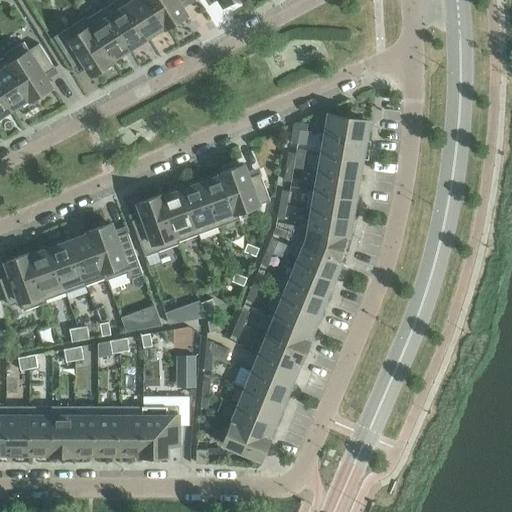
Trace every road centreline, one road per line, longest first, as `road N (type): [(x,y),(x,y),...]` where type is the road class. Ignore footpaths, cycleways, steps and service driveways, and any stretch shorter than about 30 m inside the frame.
road 1 (residential): [(0,484),(303,488),(384,272),(413,151),(411,60)]
road 2 (secondary): [(337,511),(429,285),(446,216),(462,85),(460,8)]
road 3 (residential): [(0,228),(411,60)]
road 4 (residential): [(326,0),(0,163)]
